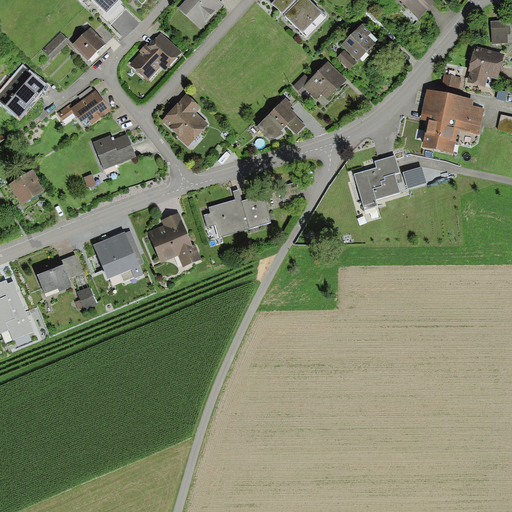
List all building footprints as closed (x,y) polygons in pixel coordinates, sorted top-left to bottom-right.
[(120,1),(118,0),(89,0),(106,16),(120,1)] [(218,0),(184,0),(177,8),(200,28),(222,3),(219,1),(218,0)] [(275,0),(272,3),(283,13),(294,0),(275,0)] [(326,15),(309,0),(298,0),(283,16),(306,37),(326,15)] [(434,2),(431,0),(400,0),(419,17),(434,2)] [(506,34),(510,34),(509,21),(491,21),(491,34),(506,34)] [(104,43),(111,36),(97,22),(90,29),(104,43)] [(362,24),(342,45),(359,61),(379,40),(362,24)] [(104,43),(90,29),(73,46),(87,60),(104,43)] [(68,41),(60,33),(42,50),(51,58),(68,41)] [(158,34),(132,64),(149,79),(162,64),(166,68),(179,52),(158,34)] [(506,34),(491,34),(492,45),(506,44),(506,34)] [(505,54),(474,47),(466,82),(485,86),(487,75),(499,78),(505,54)] [(355,62),(343,51),(336,58),(348,69),(355,62)] [(304,75),(293,86),(302,94),(306,90),(315,100),(321,94),(328,100),(347,80),(327,61),(309,79),(304,75)] [(22,68),(0,94),(0,101),(18,117),(44,87),(22,68)] [(460,78),(444,75),(442,87),(458,90),(460,78)] [(91,87),(57,113),(63,120),(73,112),(81,122),(86,117),(91,123),(109,110),(91,87)] [(483,108),(472,106),(473,100),(427,90),(421,118),(428,119),(422,146),(453,153),(458,130),(478,134),(483,108)] [(506,92),(498,91),(496,100),(504,101),(506,92)] [(186,96),(162,121),(188,145),(207,124),(194,112),(198,108),(186,96)] [(293,104),(285,98),(257,125),(271,138),(284,132),(297,115),(290,108),(293,104)] [(509,111),(490,107),(486,125),(489,125),(482,156),(507,162),(509,150),(511,150),(511,126),(510,126),(509,111)] [(110,136),(93,143),(103,168),(135,155),(127,135),(112,141),(110,136)] [(376,167),(354,174),(362,204),(399,193),(394,174),(400,173),(395,155),(374,161),(376,167)] [(32,171),(10,185),(22,203),(43,189),(32,171)] [(94,185),(91,175),(83,178),(86,188),(94,185)] [(281,201),(300,196),(296,182),(277,187),(281,201)] [(238,190),(233,191),(235,200),(207,208),(209,214),(203,215),(206,227),(214,225),(218,238),(270,223),(261,194),(241,200),(238,190)] [(165,226),(149,233),(162,261),(179,253),(184,264),(198,258),(178,214),(163,220),(165,226)] [(124,231),(116,235),(122,249),(130,246),(124,231)] [(122,249),(116,235),(97,242),(86,246),(99,278),(129,266),(122,249)] [(61,260),(68,278),(81,273),(74,255),(61,260)] [(68,278),(61,260),(34,270),(43,293),(57,288),(58,291),(72,286),(68,278)] [(5,280),(0,281),(0,324),(4,323),(12,340),(33,331),(12,281),(6,284),(5,280)] [(95,305),(89,287),(76,292),(83,309),(95,305)]
